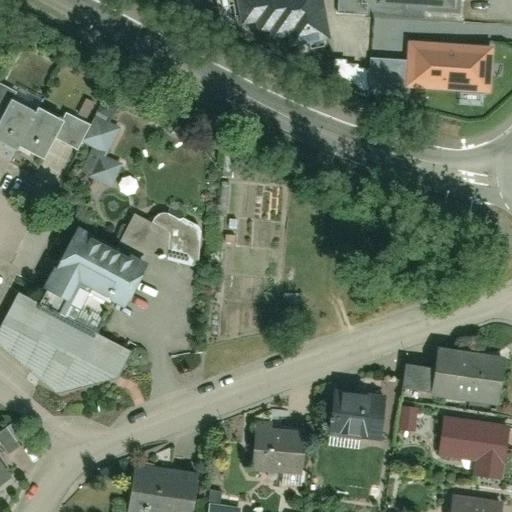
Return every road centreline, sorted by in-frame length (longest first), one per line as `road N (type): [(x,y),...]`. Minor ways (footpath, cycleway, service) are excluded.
road 1 (tertiary): [(55,0),(375,152),(506,179)]
road 2 (residential): [(511,300),(82,450)]
